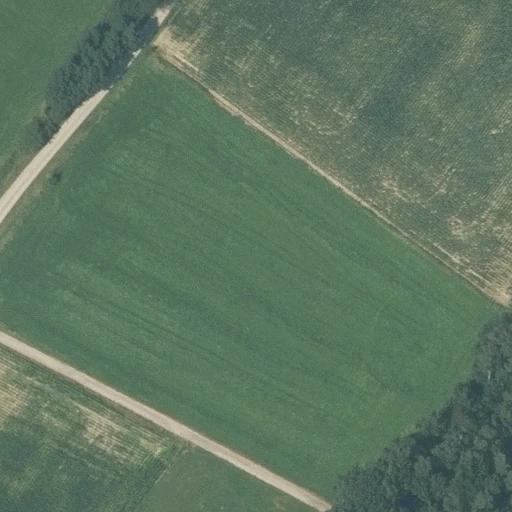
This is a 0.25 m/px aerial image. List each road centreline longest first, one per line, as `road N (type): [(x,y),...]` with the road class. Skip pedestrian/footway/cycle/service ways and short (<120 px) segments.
road 1 (track): [(0,339),(332,511)]
road 2 (track): [(161,0),(0,217)]
